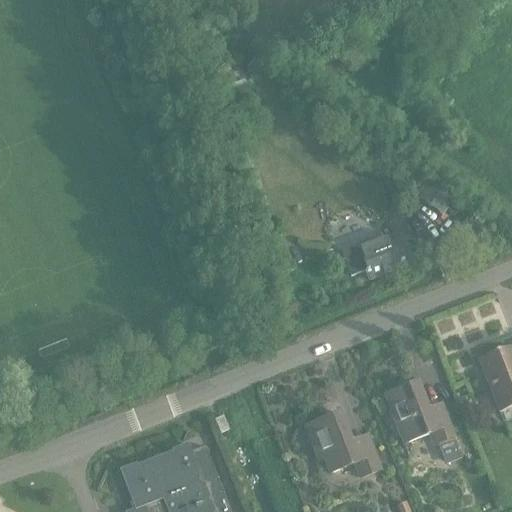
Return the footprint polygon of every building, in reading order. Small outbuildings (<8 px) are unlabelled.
[(361,55),(382,43),(384,46),(402,35),(411,47),(419,41),(411,29),(413,28),(401,9),(372,26),(371,24),(351,37),(361,55)] [(194,25),(199,42),(202,53),(221,46),(213,19),(194,25)] [(258,159),(264,177),(294,167),(288,149),(258,159)] [(440,215),(454,197),(423,175),(414,187),(422,193),(418,198),(440,215)] [(270,243),(279,268),(281,274),(292,270),(281,239),(270,243)] [(350,277),(367,272),(370,282),(411,266),(403,244),(389,249),(386,240),(377,243),(359,250),(341,249),(350,277)] [(217,299),(211,302),(216,313),(222,311),(217,299)] [(511,349),(511,348),(478,361),(499,414),(511,409),(511,349)] [(416,385),(385,397),(404,445),(435,433),(439,445),(447,465),(460,460),(456,451),(457,450),(453,439),(440,406),(427,411),(416,385)] [(323,425),(307,432),(319,463),(325,460),(330,475),(355,465),(360,480),(380,472),(368,441),(352,448),(339,415),(322,422),(323,425)] [(219,419),(215,420),(214,421),(220,435),(228,431),(223,417),(219,419)] [(229,511),(204,449),(190,454),(187,447),(172,452),(173,454),(136,469),(135,467),(120,473),(135,511),(229,511)]
